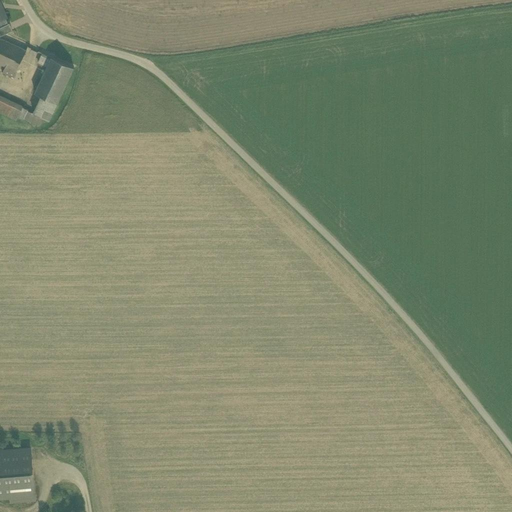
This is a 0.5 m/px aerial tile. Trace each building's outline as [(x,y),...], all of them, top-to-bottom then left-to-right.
[(0,35),(12,30),(8,23),(7,24),(0,26),(0,35)] [(2,73),(14,78),(26,51),(0,38),(0,64),(5,67),(2,73)] [(35,93),(41,96),(34,113),(27,110),(24,118),(23,119),(40,125),(43,118),(49,121),(57,103),(74,68),(52,57),(42,53),(37,64),(46,70),(35,93)] [(16,104),(0,96),(0,112),(10,117),(16,104)] [(10,117),(16,120),(17,117),(23,119),(24,118),(27,110),(28,110),(16,104),(10,117)] [(0,498),(10,498),(11,502),(35,500),(32,460),(31,448),(0,450),(0,498)]
